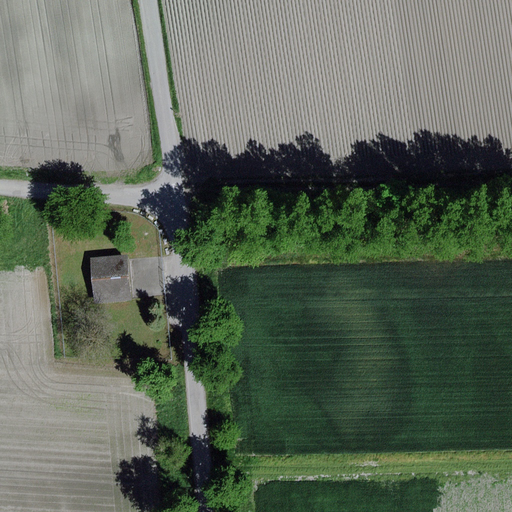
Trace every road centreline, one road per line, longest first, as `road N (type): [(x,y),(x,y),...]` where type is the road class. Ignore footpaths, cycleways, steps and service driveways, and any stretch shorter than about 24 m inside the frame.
road 1 (unclassified): [(147,0),(180,224),(208,511)]
road 2 (track): [(0,185),(176,196)]
